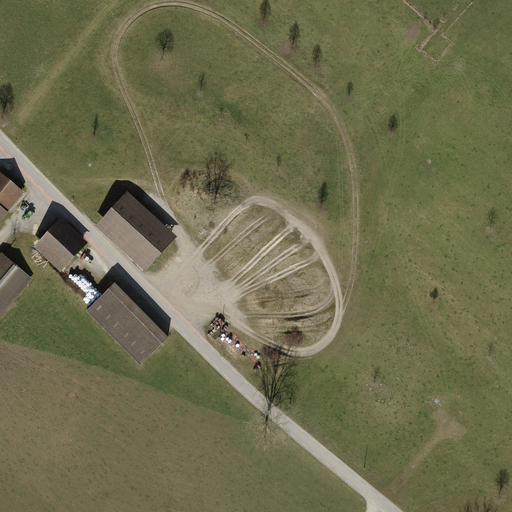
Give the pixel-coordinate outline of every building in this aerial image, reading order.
[(0,173),(0,222),(25,195),(0,173)] [(125,193),(98,224),(149,269),(176,239),(125,193)] [(60,220),(36,247),(63,271),(87,244),(60,220)] [(0,255),(0,316),(30,280),(0,255)] [(111,283),(86,309),(144,366),(170,340),(111,283)]
